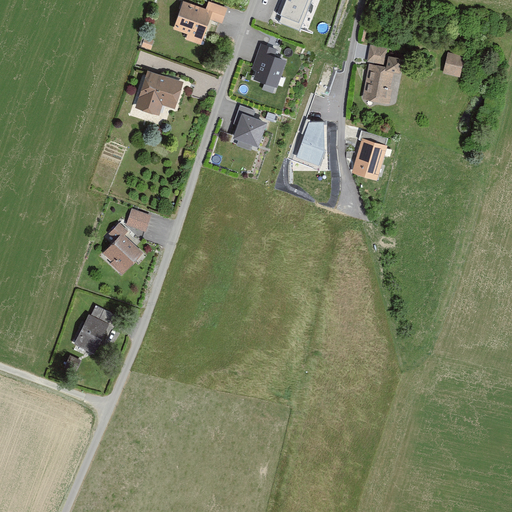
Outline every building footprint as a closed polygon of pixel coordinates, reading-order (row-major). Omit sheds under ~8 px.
[(210,9),(187,0),(176,29),(189,34),(187,40),(206,47),(216,20),(225,23),(230,9),(213,3),(210,9)] [(311,0),(281,0),(277,12),(282,14),(279,22),(300,30),(311,0)] [(278,48),(261,42),(251,69),(256,70),(253,78),(278,86),(287,59),(276,55),(278,48)] [(394,50),(374,46),(372,64),(392,68),(394,57),(394,50)] [(466,56),(448,52),(443,74),(461,78),(466,56)] [(411,60),(394,57),(392,68),(372,64),(366,100),(394,105),(399,74),(408,76),(411,60)] [(190,82),(151,68),(137,107),(162,116),(166,104),(180,109),(190,82)] [(255,109),(240,104),(233,123),(237,124),(233,137),(258,145),(267,121),(253,116),(255,109)] [(322,160),(324,120),(303,119),(301,159),(322,160)] [(390,147),(361,140),(352,172),(381,180),(390,147)] [(155,214),(133,207),(128,225),(149,232),(155,214)] [(130,231),(121,222),(110,233),(118,241),(107,253),(126,272),(145,253),(126,235),(130,231)] [(123,329),(91,313),(77,342),(109,357),(123,329)] [(68,355),(66,367),(78,369),(80,357),(68,355)]
